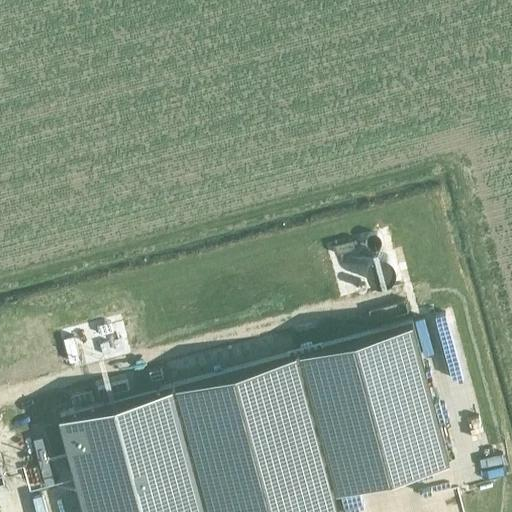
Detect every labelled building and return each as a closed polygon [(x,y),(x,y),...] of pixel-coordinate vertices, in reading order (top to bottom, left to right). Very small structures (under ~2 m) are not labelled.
[(357,247),(355,239),(332,245),(334,252),(357,247)] [(412,320),(60,414),(86,511),(338,511),(332,486),(448,455),(412,320)] [(54,483),(42,436),(33,439),(44,485),(54,483)] [(408,475),(427,473),(426,464),(407,467),(408,475)] [(388,511),(408,511),(407,499),(388,500),(388,511)]
